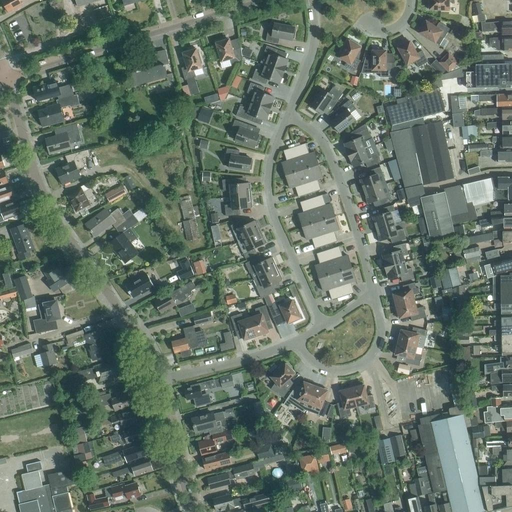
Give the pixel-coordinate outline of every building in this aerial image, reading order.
[(19,0),(4,0),(2,1),(8,12),(22,4),(19,0)] [(454,2),(454,0),(430,0),(428,0),(428,9),(449,10),(449,2),(454,2)] [(475,14),(482,12),(479,2),(472,4),(475,14)] [(422,24),(418,32),(444,48),(448,41),(444,39),(450,29),(439,22),(436,27),(426,21),(426,22),(424,25),(422,24)] [(502,22),(485,23),(485,21),(481,22),(482,32),(494,31),(494,28),(502,28),(502,35),(511,34),(511,22),(508,22),(502,22)] [(294,39),(296,29),(295,29),(295,28),(274,24),(273,31),(268,30),(266,41),(278,44),(279,38),(292,40),(293,39),(294,39)] [(511,37),(498,38),(498,51),(511,50),(511,37)] [(242,61),(241,48),(233,50),(229,39),(225,41),(225,39),(216,42),(222,62),(230,59),(231,64),(242,61)] [(355,58),(361,48),(357,46),(358,44),(350,40),(340,58),(347,62),(344,66),(354,72),(360,61),(355,58)] [(428,62),(422,50),(417,53),(410,42),(406,44),(405,42),(397,46),(408,65),(415,61),(418,67),(428,62)] [(260,63),(265,65),(282,71),(284,68),(285,69),(289,60),(277,56),(279,50),(267,46),(260,63)] [(196,77),(194,70),(202,68),(201,64),(202,64),(199,52),(197,53),(196,48),(187,50),(187,52),(183,53),(187,66),(181,68),(185,80),(187,80),(188,85),(182,86),(186,97),(199,92),(195,77),(196,77)] [(250,51),(245,49),(242,56),(248,58),(250,51)] [(366,55),(361,73),(381,73),(381,77),(398,77),(395,63),(392,63),(386,63),(386,51),(385,51),(382,51),(382,49),(373,49),(373,55),(366,55)] [(169,85),(174,84),(171,73),(166,75),(164,67),(165,66),(164,65),(168,64),(165,50),(154,53),(157,67),(140,71),(140,70),(137,71),(137,72),(133,73),(135,83),(146,80),(148,86),(161,83),(163,89),(169,87),(169,85)] [(459,63),(449,52),(438,62),(446,70),(449,73),(459,63)] [(446,70),(438,62),(436,60),(430,65),(441,76),(446,70)] [(511,63),(501,64),(501,61),(482,62),(482,65),(476,65),(476,88),(477,88),(498,87),(498,88),(510,88),(510,87),(511,87),(511,63)] [(283,75),(281,74),(282,71),(265,65),(263,71),(256,69),(252,79),(266,84),(268,79),(280,83),(283,75)] [(58,95),(59,99),(73,95),(70,85),(59,88),(57,81),(34,88),(38,102),(58,95)] [(240,83),(235,81),(232,86),(238,89),(240,83)] [(275,98),(263,93),(265,88),(251,83),(247,93),(254,96),(251,102),(269,108),(270,105),(272,106),(275,98)] [(221,89),(223,100),(225,99),(231,85),(221,89)] [(333,108),(343,94),(333,87),(329,93),(323,89),(311,106),(312,107),(311,108),(319,114),(320,113),(322,113),(328,104),(333,108)] [(445,112),(440,93),(438,87),(405,96),(407,102),(387,107),(392,125),(410,121),(439,113),(445,112)] [(360,97),(355,91),(350,95),(355,101),(360,97)] [(61,108),(70,106),(70,107),(80,105),(77,94),(73,95),(59,99),(56,100),(58,104),(51,106),(52,108),(38,111),(42,127),(64,121),(61,108)] [(204,98),(206,105),(219,101),(217,94),(204,98)] [(511,94),(478,95),(471,96),(471,101),(476,105),(479,102),(498,101),(498,106),(511,105),(511,94)] [(465,96),(450,97),(452,114),(453,114),(462,113),(467,112),(465,96)] [(355,120),(351,114),(357,109),(349,100),(336,111),(340,115),(331,122),(332,123),(331,125),(337,133),(338,131),(339,132),(355,120)] [(269,113),(267,112),(269,108),(251,102),(249,109),(240,106),(236,116),(252,122),(254,116),(266,121),(269,113)] [(503,120),(511,119),(511,107),(485,109),(485,114),(502,114),(503,120)] [(198,120),(205,123),(209,111),(202,109),(198,120)] [(453,114),(452,114),(454,127),(464,126),(462,113),(453,114)] [(259,135),(247,131),(249,125),(235,120),(231,131),(238,133),(235,140),(255,147),(255,146),(257,147),(260,137),(259,137),(259,135)] [(500,134),(511,134),(511,121),(503,122),(493,123),(493,128),(500,128),(500,134)] [(442,122),(441,122),(411,128),(390,133),(394,146),(395,149),(408,199),(419,196),(429,192),(427,184),(454,178),(442,122)] [(77,124),(72,125),(54,130),(56,137),(46,139),(50,154),(71,148),(70,144),(81,141),(77,124)] [(356,139),(344,144),(346,149),(347,153),(349,152),(351,155),(375,145),(373,138),(372,139),(366,124),(353,132),(356,139)] [(139,137),(136,126),(130,128),(132,138),(139,137)] [(472,126),(463,127),(464,138),(474,137),(472,126)] [(503,148),(511,148),(511,136),(493,137),(493,142),(503,142),(503,148)] [(306,144),(295,147),(302,170),(319,165),(315,152),(309,154),(306,144)] [(352,158),(350,159),(351,162),(354,167),(365,162),(367,168),(381,162),(377,152),(378,152),(375,145),(351,155),(352,158)] [(302,170),(295,147),(284,151),(287,161),(282,163),(286,176),(302,170)] [(252,160),(252,159),(239,157),(240,151),(227,149),(225,160),(230,161),(229,168),(250,171),(250,170),(252,170),(253,160),(252,160)] [(496,155),(496,160),(496,162),(499,162),(511,161),(511,149),(495,150),(489,151),(480,152),(480,156),(496,155)] [(85,167),(82,160),(82,158),(90,156),(88,150),(65,156),(68,164),(56,169),(63,185),(80,177),(77,170),(85,167)] [(323,178),(319,165),(302,170),(310,194),(321,190),(318,180),(323,178)] [(384,179),(382,173),(380,167),(368,171),(370,177),(358,181),(361,189),(363,189),(364,192),(381,186),(379,180),(384,179)] [(469,176),(480,172),(479,167),(468,170),(469,176)] [(310,194),(302,170),(286,176),(290,188),(295,187),(299,197),(310,194)] [(0,185),(8,182),(4,171),(0,172),(0,185)] [(135,187),(129,175),(122,179),(128,191),(135,187)] [(509,201),(509,200),(511,199),(511,178),(509,179),(509,178),(498,178),(492,178),(462,185),(463,188),(445,192),(420,198),(421,202),(427,227),(428,233),(430,240),(455,235),(452,225),(451,217),(469,213),(475,211),(474,206),(495,201),(509,201)] [(251,192),(250,183),(238,184),(237,179),(222,180),(223,191),(231,190),(231,197),(250,196),(249,192),(251,192)] [(0,202),(14,198),(10,186),(0,189),(0,202)] [(110,202),(125,193),(121,186),(105,194),(110,202)] [(392,201),(390,195),(388,190),(383,191),(381,186),(364,192),(365,195),(363,196),(366,204),(378,200),(380,206),(392,201)] [(148,199),(145,194),(144,194),(139,188),(132,193),(141,203),(148,199)] [(87,199),(95,195),(92,191),(91,192),(89,189),(84,192),(82,189),(68,196),(76,212),(90,204),(87,199)] [(398,191),(401,201),(407,198),(404,189),(398,191)] [(198,231),(190,195),(179,198),(184,221),(183,221),(187,241),(203,238),(201,230),(198,231)] [(323,195),(311,199),(319,222),(335,217),(331,204),(326,205),(323,195)] [(253,208),(252,199),(250,199),(250,196),(231,197),(232,204),(225,205),(226,216),(241,215),(240,209),(253,208)] [(408,199),(410,205),(421,202),(419,196),(408,199)] [(319,222),(311,199),(300,202),(304,213),(298,214),(303,227),(319,222)] [(4,220),(21,213),(17,202),(0,207),(0,215),(2,214),(4,220)] [(511,202),(511,203),(511,204),(505,204),(505,211),(497,211),(491,212),(491,218),(504,217),(505,217),(505,215),(511,214),(511,202)] [(152,212),(147,204),(142,208),(147,215),(152,212)] [(394,224),(390,213),(395,211),(393,205),(381,209),(383,214),(371,218),(373,226),(375,226),(376,229),(394,224)] [(116,229),(116,228),(133,215),(129,210),(122,215),(118,209),(110,215),(106,209),(86,224),(95,236),(112,224),(116,229)] [(477,219),(475,211),(469,213),(451,217),(452,225),(477,219)] [(130,228),(139,222),(133,215),(116,228),(121,235),(110,243),(125,263),(138,253),(130,243),(137,238),(130,228)] [(511,228),(511,216),(505,217),(504,217),(491,218),(481,220),(483,227),(493,225),(492,224),(504,222),(504,229),(511,228)] [(340,229),(335,217),(319,222),(326,245),(338,242),(334,231),(340,229)] [(259,232),(258,229),(260,229),(256,220),(245,226),(242,220),(231,226),(235,236),(240,234),(243,240),(259,232)] [(326,245),(319,222),(303,227),(307,240),(312,238),(315,249),(326,245)] [(29,250),(34,249),(25,224),(11,230),(20,253),(17,254),(20,261),(31,257),(29,250)] [(406,239),(403,229),(396,231),(394,224),(376,229),(377,233),(375,233),(378,242),(390,238),(392,244),(406,239)] [(503,243),(511,242),(511,229),(503,230),(493,231),(493,237),(503,236),(503,243)] [(493,231),(466,238),(467,246),(494,240),(493,237),(493,231)] [(255,248),(266,243),(263,235),(261,236),(259,232),(243,240),(246,247),(241,249),(246,259),(257,254),(255,248)] [(387,267),(405,262),(403,256),(408,255),(405,243),(393,247),(394,252),(382,255),(384,264),(386,264),(387,267)] [(339,246),(328,250),(336,273),(352,268),(348,255),(343,257),(339,246)] [(465,258),(481,254),(479,247),(463,250),(465,258)] [(500,256),(498,249),(485,252),(487,259),(500,256)] [(336,273),(328,250),(317,254),(320,264),(315,266),(319,279),(336,273)] [(259,257),(245,263),(250,273),(251,273),(254,280),(276,269),(275,266),(276,265),(273,257),(261,262),(259,257)] [(511,258),(485,266),(489,277),(511,271),(511,258)] [(183,270),(177,273),(181,281),(194,275),(190,267),(187,259),(180,263),(183,270)] [(206,273),(202,261),(194,263),(198,276),(206,273)] [(414,279),(412,268),(407,269),(405,262),(387,267),(388,270),(386,271),(388,279),(401,276),(402,282),(414,279)] [(48,279),(54,289),(59,287),(60,288),(75,278),(67,267),(64,270),(59,263),(44,273),(48,279)] [(461,285),(457,267),(440,271),(444,289),(461,285)] [(356,281),(352,268),(336,273),(343,297),(354,293),(351,283),(356,281)] [(276,269),(254,280),(256,286),(261,299),(264,297),(279,290),(276,283),(283,280),(279,272),(278,272),(276,269)] [(511,272),(510,273),(510,275),(501,275),(501,279),(494,279),(494,284),(511,283),(511,272)] [(343,297),(336,273),(319,279),(323,291),(329,290),(332,300),(343,297)] [(147,274),(134,282),(126,287),(133,298),(141,294),(141,295),(154,287),(147,274)] [(33,294),(26,275),(15,279),(22,298),(33,294)] [(192,281),(176,290),(169,294),(169,293),(154,302),(161,313),(176,305),(174,301),(177,299),(182,302),(192,294),(191,291),(196,288),(192,281)] [(395,306),(395,307),(415,302),(413,294),(419,293),(418,288),(416,288),(415,283),(403,286),(404,291),(392,295),(394,303),(396,303),(397,306),(395,306)] [(511,293),(511,283),(494,284),(494,294),(511,293)] [(465,284),(454,288),(454,293),(465,292),(465,284)] [(18,297),(16,289),(9,291),(11,298),(18,297)] [(511,303),(511,293),(494,294),(494,299),(501,299),(501,304),(511,303)] [(236,302),(234,294),(226,297),(228,305),(236,302)] [(283,299),(267,306),(272,318),(283,313),(288,323),(292,321),(293,323),(301,319),(299,314),(300,314),(295,303),(294,304),(292,300),(285,304),(283,299)] [(37,308),(35,301),(24,303),(26,310),(37,308)] [(43,322),(35,324),(37,334),(56,330),(54,320),(60,318),(56,301),(39,305),(43,322)] [(245,302),(237,305),(239,311),(247,308),(245,302)] [(426,317),(423,307),(416,308),(415,302),(395,307),(397,307),(398,310),(396,310),(398,319),(410,315),(412,321),(426,317)] [(511,313),(511,303),(501,304),(494,304),(494,309),(501,309),(501,314),(511,313)] [(193,312),(191,305),(178,310),(181,317),(193,312)] [(265,321),(270,320),(265,305),(255,309),(257,316),(250,318),(257,337),(257,335),(260,335),(260,336),(269,333),(265,321)] [(454,321),(453,306),(442,307),(443,321),(454,321)] [(257,337),(250,318),(244,320),(241,313),(231,317),(236,331),(241,329),(245,341),(254,338),(253,337),(256,336),(256,337),(257,337)] [(212,323),(210,314),(193,319),(195,327),(212,323)] [(494,326),(502,326),(511,325),(511,315),(501,316),(501,320),(494,321),(494,326)] [(463,327),(474,326),(474,316),(463,316),(463,327)] [(511,335),(511,325),(502,326),(502,330),(489,330),(489,336),(494,336),(511,335)] [(186,339),(172,342),(175,352),(181,351),(182,356),(184,357),(190,356),(191,354),(190,348),(199,346),(195,332),(194,326),(183,328),(186,339)] [(397,341),(397,342),(416,347),(424,348),(425,341),(428,331),(413,327),(412,333),(400,330),(398,338),(399,339),(399,342),(397,341)] [(468,335),(468,328),(458,328),(459,336),(468,335)] [(108,355),(100,330),(85,335),(93,360),(108,355)] [(68,343),(83,338),(80,331),(66,336),(68,343)] [(511,344),(511,335),(494,336),(495,341),(502,341),(502,345),(511,344)] [(469,344),(469,336),(458,337),(458,345),(469,344)] [(396,345),(394,354),(406,357),(405,363),(419,366),(422,355),(415,354),(416,347),(397,342),(398,343),(398,346),(396,345)] [(57,363),(52,344),(43,346),(45,352),(41,353),(44,367),(57,363)] [(511,354),(511,344),(502,345),(495,345),(495,350),(502,350),(502,355),(511,354)] [(14,358),(28,354),(25,346),(12,350),(14,358)] [(460,348),(461,366),(471,366),(470,347),(460,348)] [(511,356),(506,357),(500,357),(500,366),(492,366),(493,373),(502,370),(511,369),(511,356)] [(120,373),(117,362),(106,365),(105,364),(94,368),(78,372),(82,382),(97,377),(99,382),(113,377),(112,375),(120,373)] [(293,383),(289,379),(296,373),(295,373),(294,374),(292,371),(293,370),(287,363),(283,367),(282,365),(273,373),(274,374),(271,377),(276,382),(271,389),(283,398),(293,383)] [(409,375),(411,367),(399,364),(397,372),(409,375)] [(511,370),(502,371),(493,373),(490,374),(491,384),(502,383),(502,382),(511,381),(511,370)] [(234,386),(232,375),(220,378),(223,389),(234,386)] [(196,408),(209,404),(207,395),(202,396),(201,390),(209,388),(210,389),(216,387),(214,380),(191,386),(191,388),(185,389),(187,400),(193,398),(196,408)] [(286,400),(283,404),(288,408),(291,404),(298,409),(303,412),(305,410),(307,411),(309,404),(316,385),(315,386),(312,385),(313,384),(305,381),(302,388),(296,386),(286,400)] [(375,407),(372,395),(367,396),(364,384),(355,386),(356,388),(353,388),(352,387),(357,406),(368,404),(369,409),(375,407)] [(504,397),(511,396),(511,384),(503,385),(492,386),(492,391),(503,391),(504,397)] [(309,404),(307,411),(313,413),(324,417),(329,403),(324,401),(328,389),(320,386),(319,388),(316,387),(317,385),(316,385),(309,404)] [(357,406),(352,387),(351,387),(352,389),(349,389),(348,387),(340,390),(343,402),(337,403),(341,418),(351,415),(350,408),(357,406)] [(478,405),(474,391),(465,394),(468,407),(478,405)] [(126,394),(112,399),(110,394),(95,398),(98,408),(113,404),(115,410),(130,405),(126,394)] [(505,421),(511,420),(511,405),(501,406),(500,398),(491,399),(492,407),(487,407),(488,413),(490,412),(491,422),(505,421)] [(260,402),(250,405),(255,423),(265,421),(260,402)] [(133,411),(119,415),(101,420),(102,426),(113,423),(113,424),(118,422),(120,427),(123,427),(124,428),(130,426),(129,425),(137,423),(133,411)] [(267,424),(273,415),(267,411),(264,411),(266,420),(267,424)] [(210,434),(223,431),(221,424),(216,426),(215,421),(225,419),(223,412),(213,414),(213,413),(192,418),(196,433),(204,431),(204,433),(210,431),(210,434)] [(418,425),(429,472),(433,493),(434,493),(447,490),(452,511),(485,511),(481,491),(478,488),(474,461),(463,414),(418,425)] [(272,427),(278,418),(273,415),(267,424),(272,427)] [(382,415),(377,416),(380,431),(386,429),(382,415)] [(497,427),(502,427),(502,431),(507,431),(507,433),(511,432),(511,420),(507,421),(507,422),(498,422),(495,422),(495,426),(497,426),(497,427)] [(484,437),(483,425),(472,427),(473,438),(484,437)] [(139,427),(116,435),(112,436),(114,442),(126,438),(128,443),(143,438),(139,427)] [(85,437),(83,428),(72,430),(74,440),(85,437)] [(420,438),(417,429),(411,431),(413,440),(420,438)] [(215,443),(233,438),(231,430),(219,433),(220,437),(199,443),(202,455),(217,451),(215,443)] [(405,455),(401,435),(390,438),(394,452),(395,457),(405,455)] [(487,447),(492,447),(509,446),(511,446),(511,436),(509,437),(509,442),(505,442),(504,441),(492,441),(492,442),(487,442),(487,447)] [(381,455),(394,452),(390,438),(378,440),(381,455)] [(350,451),(357,450),(355,441),(348,443),(350,451)] [(94,458),(89,442),(73,446),(77,462),(94,458)] [(144,443),(118,452),(103,457),(106,466),(125,459),(126,462),(148,455),(144,443)] [(345,443),(331,446),(333,456),(348,453),(345,443)] [(275,456),(272,444),(256,448),(259,460),(275,456)] [(274,448),(276,455),(287,452),(284,445),(274,448)] [(511,446),(503,447),(492,447),(493,455),(504,455),(504,465),(511,464),(511,446)] [(317,456),(329,454),(328,448),(316,450),(317,456)] [(231,463),(230,458),(228,452),(203,459),(206,470),(221,466),(224,465),(231,463)] [(316,453),(299,457),(303,472),(319,469),(316,453)] [(149,460),(122,469),(112,473),(114,478),(131,472),(131,471),(133,470),(135,476),(153,470),(149,460)] [(26,490),(17,492),(19,504),(20,511),(73,511),(67,486),(76,484),(73,469),(71,469),(48,475),(50,484),(42,486),(39,471),(43,470),(41,461),(26,465),(28,473),(22,474),(26,490)] [(89,470),(87,461),(82,462),(83,469),(80,470),(82,478),(87,476),(86,471),(89,470)] [(227,474),(208,479),(211,489),(230,483),(229,479),(236,477),(236,479),(255,474),(252,463),(233,468),(234,469),(227,471),(227,474)] [(511,468),(504,469),(502,469),(502,477),(488,477),(487,466),(478,467),(479,476),(480,487),(482,486),(511,485),(511,468)] [(297,469),(290,471),(292,478),(298,476),(297,469)] [(437,511),(434,497),(434,493),(433,493),(429,472),(420,474),(421,478),(414,479),(415,484),(417,496),(418,496),(427,494),(428,494),(430,506),(425,507),(425,511),(437,511)] [(299,478),(286,482),(288,493),(302,490),(299,478)] [(397,500),(392,479),(387,481),(392,502),(397,500)] [(128,499),(141,495),(138,486),(136,487),(135,483),(125,486),(124,484),(112,488),(114,494),(126,491),(128,499)] [(417,496),(415,484),(410,486),(416,509),(409,511),(421,511),(418,496),(417,496)] [(511,505),(511,485),(482,486),(488,511),(511,505)] [(260,504),(270,502),(268,493),(242,500),(242,499),(240,500),(240,498),(232,500),(231,494),(213,499),(217,511),(225,509),(226,509),(234,507),(241,505),(241,504),(243,504),(245,511),(253,511),(261,509),(260,504)] [(91,510),(109,506),(108,497),(95,500),(94,494),(87,496),(91,510)] [(393,511),(391,502),(389,494),(382,496),(385,511),(393,511)] [(440,511),(451,511),(448,495),(443,496),(445,504),(439,506),(440,511)] [(351,499),(343,501),(345,510),(353,509),(351,499)] [(332,511),(330,501),(323,503),(324,511),(332,511)]
